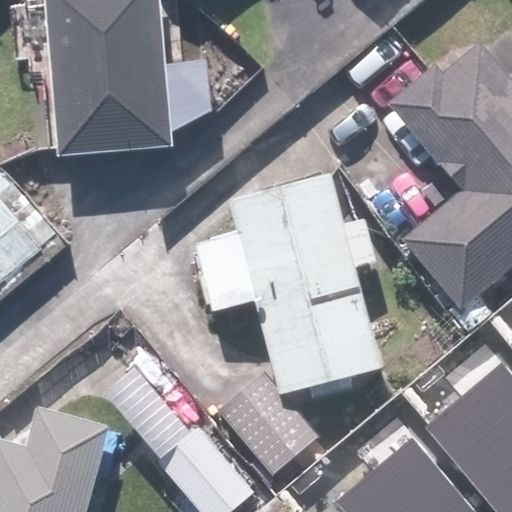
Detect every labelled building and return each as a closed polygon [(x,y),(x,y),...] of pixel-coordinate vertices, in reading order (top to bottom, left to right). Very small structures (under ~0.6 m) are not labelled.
[(219,59),(173,60),(171,0),(55,0),(58,151),(181,149),(181,129),(220,113),(219,59)] [(410,238),(470,308),(511,273),(511,70),(479,32),(396,102),(470,189),(410,238)] [(341,173),(240,199),(248,229),(202,241),(220,311),(267,299),(292,392),(317,385),(320,396),(361,386),(358,375),(392,367),(365,266),(383,261),(372,217),(354,222),(341,173)] [(0,289),(49,247),(0,191),(0,190),(0,289)] [(432,427),(505,511),(511,511),(511,366),(508,362),(432,427)] [(196,432),(142,368),(108,396),(205,511),(236,511),(261,491),(205,425),(196,432)] [(272,371),(225,412),(279,475),(326,434),(272,371)] [(5,437),(0,454),(0,511),(96,511),(120,425),(47,405),(36,445),(5,437)] [(332,509),(334,511),(465,511),(408,445),(332,509)]
